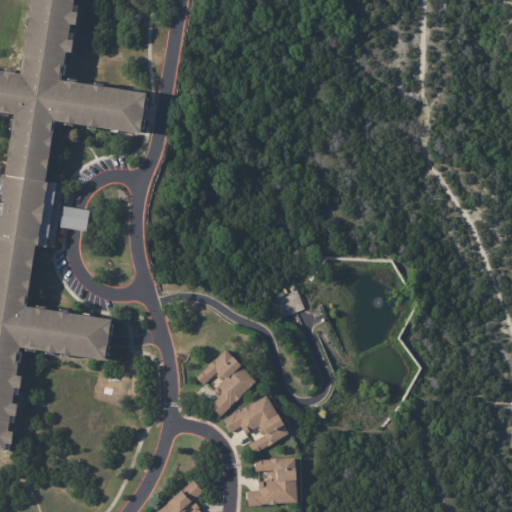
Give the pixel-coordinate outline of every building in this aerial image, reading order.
[(26,0),(17,68),(0,65),(0,107),(11,109),(1,177),(0,176),(0,451),(15,347),(99,359),(106,306),(32,295),(38,243),(53,244),(55,227),(72,229),(86,231),(88,205),(76,203),(65,202),(68,182),(45,178),(53,124),(125,134),(131,92),(60,82),(72,0),(26,0)] [(274,297),(271,290),(279,286),(282,293),(274,297)] [(245,398),(245,399),(239,404),(238,403),(232,408),(233,409),(222,418),(216,411),(215,412),(211,407),(220,400),(217,397),(219,396),(216,393),(221,389),(220,387),(225,382),(224,383),(217,375),(204,386),(198,378),(203,373),(203,372),(208,368),(208,367),(228,351),(236,362),(239,359),(247,369),(246,370),(261,385),(245,398)] [(257,443),(267,438),(263,430),(256,434),(257,434),(252,437),(248,430),(246,431),(245,429),(233,435),(226,421),(240,413),(241,415),(276,398),(286,419),(289,418),(295,428),(292,430),(295,436),(282,443),(283,444),(272,449),(272,448),(264,452),(257,456),(252,446),(257,443)] [(304,505),(282,506),(282,507),(274,507),(274,506),(267,506),(267,507),(250,508),(250,501),(249,501),(248,492),(261,492),(261,484),(266,484),(266,483),(278,483),(278,482),(277,482),(277,473),(257,473),(257,462),(301,461),(302,472),(306,472),(307,485),(303,485),(304,505)] [(203,494),(195,500),(202,510),(201,511),(158,511),(168,504),(168,503),(172,500),(174,503),(186,493),(184,490),(195,481),(204,493),(203,494)]
